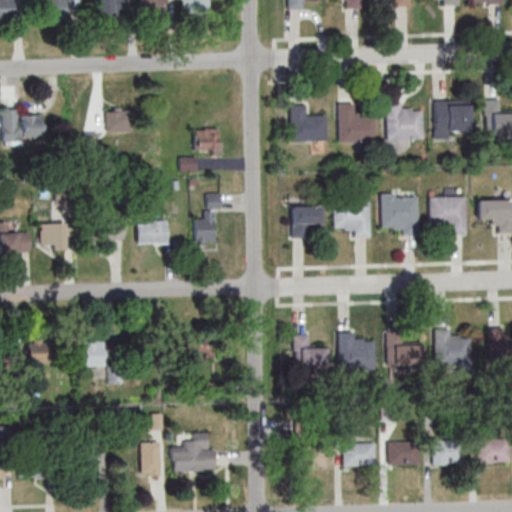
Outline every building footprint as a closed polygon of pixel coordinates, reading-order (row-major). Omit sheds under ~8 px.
[(42,0),(42,19),(70,19),(69,0),(42,0)] [(97,0),(97,16),(122,16),(121,0),(97,0)] [(163,0),(137,0),(138,12),(163,12),(163,0)] [(207,0),(178,0),(179,12),(207,12),(207,0)] [(285,0),(286,9),(305,9),(304,0),(285,0)] [(432,100),(467,99),(468,130),(446,131),(446,138),(433,138),(432,100)] [(511,134),(511,110),(500,110),(500,99),(482,99),(483,134),(511,134)] [(383,102),(383,139),(420,139),(420,110),(409,110),(409,108),(398,108),(398,102),(383,102)] [(335,103),(336,141),(372,141),(371,116),(356,117),(356,113),(351,114),(351,103),(335,103)] [(287,105),(287,140),(323,139),(322,114),(302,114),(302,104),(287,105)] [(17,114),(17,109),(1,109),(1,139),(39,139),(39,114),(17,114)] [(127,109),(103,109),(103,132),(127,132),(127,109)] [(217,128),(193,128),(193,152),(217,152),(217,128)] [(204,207),(219,207),(219,192),(204,192),(204,207)] [(462,196),(462,233),(447,233),(447,227),(438,227),(438,224),(427,224),(427,196),(462,196)] [(415,198),(415,235),(400,235),(400,229),(390,229),(390,225),(380,226),(379,198),(415,198)] [(366,199),(366,236),(351,236),(351,230),(341,230),(341,227),(331,227),(330,199),(366,199)] [(510,199),(511,232),(496,232),(495,225),(488,225),(488,218),(475,218),(474,199),(510,199)] [(320,236),(320,206),(289,206),(289,236),(320,236)] [(202,220),(192,220),(192,244),(212,244),(212,210),(202,210),(202,220)] [(166,243),(166,220),(135,220),(135,243),(166,243)] [(0,252),(27,253),(27,232),(4,232),(4,222),(0,221),(0,252)] [(122,239),(122,221),(104,221),(104,239),(122,239)] [(64,223),(37,223),(37,249),(64,249),(64,223)] [(511,337),(504,337),(504,327),(486,327),(486,357),(511,357),(511,337)] [(433,328),(434,369),(470,369),(469,337),(452,337),(452,328),(433,328)] [(336,369),(374,369),(374,340),(355,340),(355,331),(336,331),(336,369)] [(214,355),(214,334),(183,334),(183,355),(214,355)] [(308,334),(292,334),(292,369),(326,368),(326,345),(308,346),(308,334)] [(384,365),(428,364),(428,335),(384,335),(384,365)] [(103,365),(103,341),(82,341),(82,365),(103,365)] [(107,382),(123,382),(123,343),(106,343),(107,382)] [(51,344),(4,344),(4,363),(51,363),(51,344)] [(170,471),(214,470),(214,447),(206,447),(206,432),(191,432),(191,442),(170,443),(170,471)] [(474,439),(474,461),(507,460),(506,438),(474,439)] [(429,440),(430,462),(462,461),(462,439),(429,440)] [(138,476),(158,476),(158,441),(138,441),(138,476)] [(384,442),(385,464),(417,463),(417,441),(384,442)] [(339,443),(340,465),(372,464),(372,442),(339,443)] [(94,443),(70,443),(70,472),(94,472),(94,443)] [(291,445),(292,467),(324,466),(324,444),(291,445)] [(16,458),(43,457),(44,477),(16,477),(16,458)]
